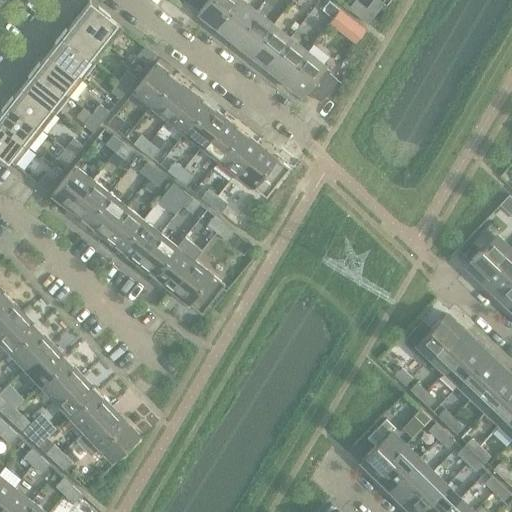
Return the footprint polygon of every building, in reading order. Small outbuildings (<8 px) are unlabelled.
[(184,0),(184,1),(195,8),(199,0),(184,0)] [(198,12),(217,27),(238,0),(208,0),(199,12),(198,11),(198,12)] [(241,0),(238,0),(217,27),(233,40),(256,12),(241,0)] [(355,0),(348,9),(368,25),(384,4),(379,0),(373,0),(366,9),(355,0)] [(90,2),(76,20),(109,46),(124,29),(90,2)] [(340,10),(329,2),(322,11),(333,19),(340,10)] [(366,31),(340,10),(330,23),(357,43),(366,31)] [(256,12),(233,40),(250,54),(273,25),(256,12)] [(76,20),(62,36),(96,63),(109,46),(76,20)] [(273,25),(250,54),(267,67),(290,38),(273,25)] [(62,36),(49,53),(83,80),(96,63),(62,36)] [(290,38),(267,67),(284,81),(307,52),(290,38)] [(156,54),(146,47),(138,57),(148,65),(156,54)] [(307,52),(284,81),(303,96),(304,95),(303,94),(305,91),(308,94),(309,92),(309,93),(321,103),(321,102),(321,100),(325,98),(326,97),(328,95),(331,92),(332,90),(334,88),(335,85),(336,82),(337,81),(338,81),(329,73),(330,71),(324,67),(325,66),(307,52)] [(49,53),(35,70),(69,97),(83,80),(49,53)] [(133,93),(151,107),(174,77),(157,63),(133,93)] [(35,70),(22,87),(56,114),(69,97),(35,70)] [(127,71),(119,81),(128,89),(136,79),(127,71)] [(174,77),(151,107),(168,120),(191,90),(174,77)] [(128,89),(119,81),(111,92),(120,99),(128,89)] [(22,87),(8,104),(42,131),(56,114),(22,87)] [(191,90),(168,120),(185,133),(208,104),(191,90)] [(8,104),(0,114),(0,125),(29,148),(42,131),(8,104)] [(208,104),(185,133),(202,147),(225,117),(208,104)] [(100,105),(92,115),(101,123),(110,112),(100,105)] [(83,108),(76,118),(85,125),(85,124),(92,115),(83,108)] [(101,123),(92,115),(85,124),(85,125),(84,125),(93,133),(101,123)] [(125,122),(116,115),(108,124),(118,132),(125,122)] [(225,117),(202,147),(219,160),(242,131),(225,117)] [(29,148),(0,125),(0,153),(15,166),(29,148)] [(242,131),(219,160),(236,174),(259,144),(242,131)] [(134,144),(143,152),(150,142),(141,135),(134,144)] [(106,145),(115,152),(122,143),(113,136),(106,145)] [(73,139),(65,149),(75,156),(83,146),(73,139)] [(150,142),(143,152),(152,159),(160,150),(150,142)] [(122,143),(115,152),(124,160),(132,150),(122,143)] [(259,144),(236,174),(266,198),(290,168),(259,144)] [(75,156),(65,149),(57,159),(67,166),(75,156)] [(140,172),(149,179),(156,170),(147,162),(140,172)] [(167,171),(177,179),(184,169),(175,162),(167,171)] [(52,195),(70,209),(93,180),(75,166),(52,195)] [(184,169),(177,179),(186,186),(193,176),(184,169)] [(156,170),(149,179),(158,186),(166,177),(156,170)] [(46,173),(38,184),(47,191),(55,181),(46,173)] [(93,180),(70,209),(86,223),(110,193),(93,180)] [(173,199),(183,206),(190,197),(181,189),(173,199)] [(201,198),(211,206),(218,196),(209,189),(201,198)] [(110,193),(86,223),(103,236),(127,207),(110,193)] [(218,196),(211,206),(221,213),(228,204),(218,196)] [(190,197),(183,206),(192,213),(199,204),(190,197)] [(127,207),(103,236),(120,250),(144,220),(127,207)] [(207,225),(217,233),(225,224),(215,216),(207,225)] [(144,220),(120,250),(137,263),(161,234),(144,220)] [(225,224),(217,233),(227,241),(234,231),(225,224)] [(467,266),(481,280),(510,249),(496,236),(500,232),(491,224),(473,242),(481,250),(467,266)] [(161,234),(137,263),(154,276),(178,247),(161,234)] [(178,247),(154,276),(171,290),(194,260),(178,247)] [(511,250),(510,249),(481,280),(487,285),(485,288),(493,296),(511,275),(511,250)] [(194,260),(171,290),(202,314),(225,285),(194,260)] [(511,275),(493,296),(501,303),(503,301),(509,306),(511,303),(511,275)] [(0,303),(8,296),(0,287),(0,303)] [(8,296),(0,303),(0,333),(23,312),(8,296)] [(23,312),(0,333),(0,342),(10,353),(38,327),(23,312)] [(417,345),(431,358),(460,328),(446,314),(431,329),(423,321),(405,340),(413,348),(417,345)] [(38,327),(10,353),(25,369),(53,343),(38,327)] [(460,328),(431,358),(445,372),(477,338),(469,331),(466,334),(460,328)] [(477,338),(445,372),(459,385),(488,354),(482,349),(485,346),(477,338)] [(53,343),(25,369),(40,385),(68,359),(53,343)] [(488,354),(459,385),(473,398),(505,365),(497,357),(494,360),(488,354)] [(68,359),(40,385),(55,401),(82,375),(68,359)] [(511,371),(505,365),(473,398),(487,411),(511,385),(511,376),(510,375),(511,373),(511,371)] [(402,368),(395,376),(405,386),(412,378),(402,368)] [(82,375),(55,401),(70,417),(97,391),(82,375)] [(410,390),(419,399),(426,391),(417,382),(410,390)] [(511,385),(487,411),(501,425),(511,412),(511,385)] [(97,391),(70,417),(85,432),(112,406),(97,391)] [(426,391),(419,399),(429,408),(436,400),(426,391)] [(112,406),(85,432),(111,461),(139,435),(112,406)] [(431,419),(421,409),(414,416),(424,426),(431,419)] [(438,416),(447,425),(454,418),(445,409),(438,416)] [(511,412),(501,425),(511,435),(511,412)] [(14,424),(23,432),(31,423),(22,415),(14,424)] [(454,418),(447,425),(457,434),(464,427),(454,418)] [(0,419),(0,435),(1,436),(9,427),(0,419)] [(361,461),(376,475),(405,445),(391,432),(395,428),(386,420),(368,438),(376,446),(361,461)] [(31,423),(23,432),(31,440),(39,431),(31,423)] [(429,430),(438,439),(445,432),(436,423),(429,430)] [(9,427),(1,436),(9,444),(18,435),(9,427)] [(445,432),(438,439),(447,448),(455,441),(445,432)] [(472,438),(465,446),(474,455),(481,447),(472,438)] [(46,453),(55,462),(63,453),(54,445),(46,453)] [(405,445),(376,475),(382,481),(379,484),(387,492),(419,459),(405,445)] [(474,455),(465,446),(457,454),(467,463),(474,455)] [(481,447),(474,455),(483,464),(491,456),(481,447)] [(24,457),(33,465),(41,457),(32,449),(24,457)] [(63,453),(55,462),(64,470),(72,462),(63,453)] [(474,455),(467,463),(476,472),(483,464),(474,455)] [(41,457),(33,465),(41,473),(49,465),(41,457)] [(419,459),(387,492),(395,499),(397,497),(403,502),(433,472),(419,459)] [(494,469),(503,478),(510,471),(501,462),(494,469)] [(511,472),(510,471),(503,478),(511,487),(511,472)] [(433,472),(403,502),(409,508),(406,511),(407,511),(420,511),(446,486),(433,472)] [(0,475),(0,506),(15,488),(0,475)] [(484,483),(494,492),(501,485),(491,476),(484,483)] [(56,487),(65,495),(73,486),(64,478),(56,487)] [(501,485),(494,492),(503,501),(510,494),(501,485)] [(73,486),(65,495),(74,504),(82,495),(73,486)] [(446,486),(420,511),(447,511),(460,499),(446,486)] [(15,488),(0,506),(0,511),(23,511),(32,501),(15,488)] [(472,511),(460,499),(447,511),(472,511)] [(45,511),(32,501),(23,511),(45,511)]
